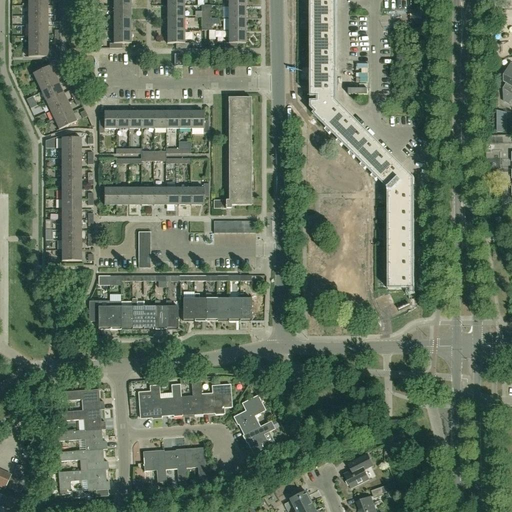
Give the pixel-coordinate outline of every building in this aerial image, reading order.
[(388,189),(388,201),(388,290),(412,290),(412,186),(414,186),(414,179),(409,174),(405,178),(402,176),(405,173),(335,102),(331,102),(331,98),(335,98),(334,0),(310,0),(311,97),(318,97),(318,101),(311,101),(311,108),(315,112),(313,114),(388,189)] [(28,6),(28,16),(48,16),(48,6),(28,6)] [(114,19),(131,19),(131,6),(114,6),(114,19)] [(167,19),(185,19),(184,6),(167,6),(167,19)] [(228,19),(246,18),(246,6),(228,6),(228,19)] [(28,16),(28,27),(48,27),(48,16),(28,16)] [(228,31),(246,31),(246,18),(228,19),(228,31)] [(114,31),(131,31),(131,19),(114,19),(114,31)] [(167,31),(185,31),(185,19),(167,19),(167,31)] [(28,37),(48,37),(48,27),(28,27),(28,37)] [(110,49),(122,49),(122,44),(131,44),(131,31),(114,31),(114,43),(110,43),(110,49)] [(176,49),(189,49),(189,44),(185,44),(185,31),(167,31),(167,44),(176,44),(176,49)] [(225,48),(237,48),(237,44),(246,44),(246,31),(228,31),(229,43),(225,43),(225,48)] [(48,48),(48,37),(28,37),(28,47),(48,48)] [(48,48),(28,47),(28,58),(48,58),(48,48)] [(65,66),(60,57),(55,59),(59,69),(65,66)] [(504,102),(508,104),(511,106),(511,64),(504,76),(504,83),(506,84),(503,89),(504,102)] [(37,84),(55,75),(51,66),(33,74),(37,84)] [(60,84),(55,75),(37,84),(41,93),(60,84)] [(64,93),(60,84),(41,93),(46,102),(64,93)] [(68,103),(64,93),(46,102),(50,111),(68,103)] [(232,205),(252,205),(251,98),(228,98),(229,201),(214,201),(214,209),(232,209),(232,205)] [(73,112),(68,103),(50,111),(54,121),(73,112)] [(77,121),(73,112),(54,121),(59,130),(77,121)] [(104,129),(117,129),(117,112),(104,112),(104,115),(99,115),(99,133),(104,133),(104,129)] [(117,112),(117,129),(129,129),(129,112),(117,112)] [(129,112),(129,129),(142,129),(142,112),(129,112)] [(142,112),(142,129),(154,129),(154,112),(142,112)] [(154,112),(154,129),(167,129),(166,112),(154,112)] [(166,112),(167,129),(179,129),(179,112),(166,112)] [(179,112),(179,129),(191,129),(191,112),(179,112)] [(191,112),(191,129),(204,129),(204,133),(209,133),(209,120),(204,120),(204,112),(191,112)] [(506,118),(498,118),(498,132),(506,132),(506,118)] [(61,148),(81,148),(81,138),(61,138),(61,148)] [(61,159),(81,159),(81,148),(61,148),(61,159)] [(129,161),(129,166),(141,166),(141,163),(142,163),(142,157),(141,157),(141,161),(129,161)] [(166,157),(154,157),(154,163),(166,163),(166,166),(166,161),(166,157)] [(61,169),(81,169),(81,159),(61,159),(61,169)] [(61,179),(81,179),(81,169),(61,169),(61,179)] [(61,189),(81,189),(81,179),(61,179),(61,189)] [(99,184),(99,197),(104,197),(104,206),(117,206),(117,188),(105,188),(105,184),(99,184)] [(191,188),(191,206),(204,206),(204,197),(209,197),(209,184),(204,184),(204,188),(191,188)] [(117,188),(117,206),(129,206),(129,188),(117,188)] [(129,188),(129,206),(142,206),(142,188),(129,188)] [(142,188),(142,206),(154,206),(154,188),(142,188)] [(154,188),(154,206),(167,206),(167,188),(154,188)] [(167,188),(167,206),(179,206),(179,188),(167,188)] [(179,188),(179,206),(191,206),(191,188),(179,188)] [(61,200),(81,200),(81,189),(61,189),(61,200)] [(61,210),(81,210),(81,200),(61,200),(61,210)] [(61,220),(81,220),(81,210),(61,210),(61,220)] [(61,231),(81,230),(81,220),(61,220),(61,231)] [(61,241),(81,241),(81,230),(61,231),(61,241)] [(61,251),(81,251),(81,241),(61,241),(61,251)] [(81,251),(61,251),(61,261),(81,261),(81,251)] [(206,299),(206,321),(217,321),(217,299),(211,299),(211,293),(206,293),(206,299)] [(194,294),(195,299),(195,321),(206,321),(206,299),(200,299),(200,294),(194,294)] [(217,294),(217,299),(217,321),(229,321),(229,299),(221,299),(221,294),(217,294)] [(240,294),(240,299),(240,321),(252,321),(251,299),(243,299),(243,294),(240,294)] [(132,299),(132,307),(132,329),(144,329),(144,307),(144,302),(137,303),(137,299),(132,299)] [(195,321),(195,299),(183,299),(183,321),(195,321)] [(240,321),(240,299),(229,299),(229,321),(240,321)] [(155,301),(155,307),(155,329),(166,329),(166,307),(160,307),(160,301),(155,301)] [(166,301),(166,307),(166,329),(178,329),(178,307),(172,307),(172,301),(166,301)] [(110,330),(110,307),(102,307),(102,302),(89,302),(89,322),(98,322),(98,330),(110,330)] [(110,302),(110,307),(110,330),(121,330),(121,307),(121,303),(110,302)] [(121,307),(121,330),(132,329),(132,307),(121,307)] [(144,307),(144,329),(155,329),(155,307),(144,307)] [(151,345),(138,349),(141,357),(147,355),(146,350),(152,349),(151,345)] [(181,397),(182,416),(194,415),(194,416),(203,415),(202,414),(201,396),(200,384),(192,384),(193,396),(181,397)] [(160,399),(161,417),(173,416),(173,417),(182,417),(182,416),(181,397),(180,385),(171,386),(172,398),(160,399)] [(201,396),(202,414),(214,413),(214,415),(223,414),(223,408),(231,407),(229,385),(212,386),(213,395),(201,396)] [(153,419),(161,418),(161,417),(160,399),(159,387),(150,387),(151,399),(139,400),(140,419),(152,418),(153,419)] [(61,392),(61,402),(82,400),(83,411),(100,410),(104,410),(103,402),(100,402),(99,390),(61,392)] [(243,436),(260,427),(254,417),(265,411),(258,396),(241,404),(245,412),(233,418),(237,426),(238,425),(243,436)] [(62,412),(62,422),(83,420),(84,431),(101,430),(105,430),(105,422),(101,422),(100,410),(83,411),(62,412)] [(243,436),(242,436),(246,444),(247,444),(253,455),(269,446),(264,435),(274,430),(271,422),(260,427),(243,436)] [(103,450),(107,450),(106,442),(102,442),(101,430),(84,431),(57,433),(58,442),(84,440),(85,451),(103,450)] [(391,458),(392,458),(402,458),(402,456),(405,456),(405,444),(393,444),(393,447),(391,447),(391,458)] [(184,451),(186,469),(197,468),(198,480),(207,480),(205,448),(196,449),(196,450),(184,451)] [(186,469),(184,451),(184,449),(175,450),(175,451),(164,452),(165,470),(177,469),(178,482),(179,482),(185,481),(187,481),(186,469)] [(104,470),(108,470),(107,462),(103,462),(103,450),(85,451),(58,453),(59,462),(86,460),(86,471),(104,470)] [(164,452),(164,451),(155,452),(155,453),(143,454),(144,472),(156,471),(157,483),(166,482),(165,470),(164,452)] [(367,454),(357,460),(360,466),(343,474),(351,490),(369,480),(365,471),(373,467),(367,454)] [(0,487),(4,489),(10,476),(0,470),(0,487)] [(104,470),(86,471),(60,473),(58,473),(59,490),(70,490),(69,481),(87,480),(88,491),(109,490),(109,482),(105,482),(104,470)] [(16,479),(11,489),(20,493),(25,483),(16,479)] [(385,487),(371,492),(373,497),(387,492),(385,487)] [(315,511),(305,491),(289,499),(290,501),(284,504),(287,511),(315,511)] [(9,496),(4,508),(12,511),(18,511),(23,503),(9,496)] [(359,511),(376,511),(371,497),(356,503),(359,511)]
